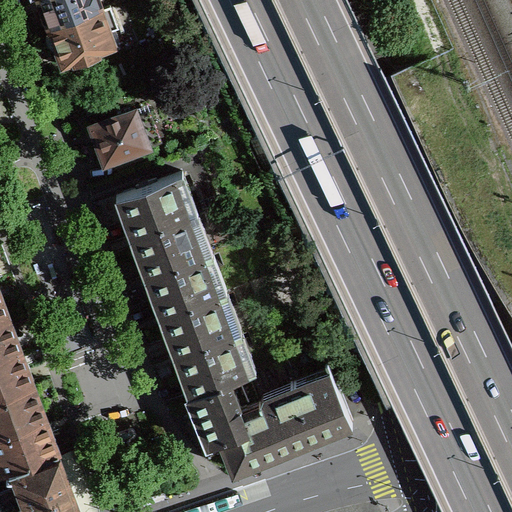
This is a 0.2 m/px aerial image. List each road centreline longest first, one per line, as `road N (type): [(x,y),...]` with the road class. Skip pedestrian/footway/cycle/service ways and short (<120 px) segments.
road 1 (motorway): [(239,0),(479,511)]
road 2 (motorway): [(511,432),(307,0)]
road 3 (secondary): [(228,40),(302,75),(463,429)]
road 4 (primary): [(228,40),(411,454)]
road 5 (primary): [(511,358),(336,35)]
road 6 (residential): [(0,50),(108,337),(113,381)]
road 7 (secondary): [(411,454),(263,511)]
road 8 (secondary): [(366,511),(511,451)]
